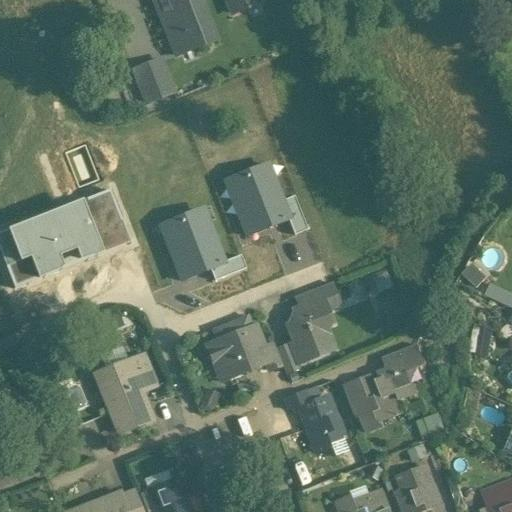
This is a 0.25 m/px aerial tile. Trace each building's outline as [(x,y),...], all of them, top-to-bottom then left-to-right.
[(200,0),(151,0),(176,60),(218,43),(200,0)] [(224,0),(231,17),(245,11),(242,2),(247,0),(224,0)] [(176,99),(161,62),(134,72),(149,109),(176,99)] [(267,168),(220,184),(239,239),(286,223),(267,168)] [(111,200),(0,237),(0,261),(10,292),(129,251),(111,200)] [(201,211),(157,228),(180,287),(224,270),(201,211)] [(329,286),(295,300),(299,312),(292,314),(293,318),(289,327),(286,329),(300,366),(332,353),(323,332),(326,328),(330,326),(325,314),(337,309),(329,286)] [(511,295),(492,286),(487,298),(511,309),(511,295)] [(245,319),(212,332),(216,344),(250,331),(245,319)] [(216,344),(206,349),(214,370),(221,367),(227,382),(265,367),(267,366),(261,351),(252,331),(250,331),(216,344)] [(272,347),(261,351),(267,366),(265,367),(268,374),(280,369),(275,354),(272,347)] [(288,349),(275,354),(280,369),(283,376),(297,371),(288,349)] [(417,350),(384,363),(388,374),(422,361),(417,350)] [(142,358),(93,378),(117,437),(151,424),(140,396),(155,390),(142,358)] [(388,374),(375,379),(384,402),(397,396),(400,404),(415,398),(407,376),(425,369),(422,361),(388,374)] [(375,379),(361,385),(363,389),(349,395),(365,436),(379,430),(376,421),(389,416),(390,421),(404,415),(400,404),(397,396),(384,402),(375,379)] [(303,395),(283,403),(287,413),(307,405),(303,395)] [(325,401),(311,406),(315,415),(301,421),(315,457),(329,452),(326,443),(340,437),(325,401)] [(442,416),(417,425),(422,439),(447,430),(442,416)] [(26,447),(0,457),(0,488),(37,474),(26,447)] [(430,480),(416,485),(412,476),(398,482),(410,511),(426,511),(425,508),(439,503),(430,480)] [(174,484),(146,494),(153,511),(183,511),(185,511),(174,484)] [(511,511),(511,488),(511,486),(502,490),(498,488),(495,490),(493,493),(484,497),(489,511),(494,509),(494,511),(511,511)] [(140,511),(133,495),(121,499),(126,511),(140,511)] [(384,511),(378,495),(364,500),(365,505),(352,510),(349,501),(335,506),(336,511),(384,511)] [(120,496),(77,511),(126,511),(121,499),(120,496)]
